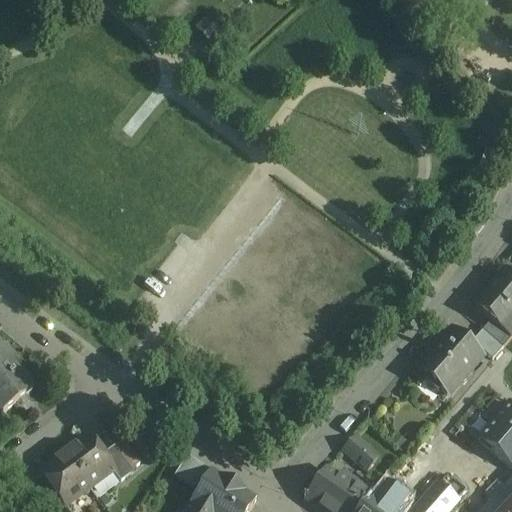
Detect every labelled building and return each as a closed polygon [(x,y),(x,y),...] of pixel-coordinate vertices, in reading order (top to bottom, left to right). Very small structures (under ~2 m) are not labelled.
[(444,0),(465,22),(489,0),(444,0)] [(506,275),(488,296),(487,295),(474,310),(491,324),(501,333),(502,332),(511,340),(511,339),(511,278),(506,273),(505,275),(506,275)] [(501,333),(491,324),(483,333),(502,350),(511,340),(502,332),(501,333)] [(502,350),(483,333),(472,345),(492,362),(502,350)] [(481,360),(452,335),(419,372),(448,398),(481,360)] [(0,414),(2,417),(32,396),(10,367),(13,364),(6,355),(0,354),(0,353),(0,414)] [(511,408),(509,406),(494,425),(511,440),(511,408)] [(511,440),(494,425),(478,443),(511,472),(511,440)] [(392,446),(377,433),(364,448),(354,440),(342,453),(367,474),(392,446)] [(102,458),(88,441),(64,459),(89,493),(113,475),(114,474),(102,458)] [(133,475),(114,449),(102,458),(114,474),(113,475),(120,485),(133,475)] [(89,493),(64,459),(40,477),(43,480),(58,501),(66,511),(89,493)] [(211,475),(187,459),(174,480),(198,495),(211,475)] [(372,497),(342,476),(338,480),(326,472),(305,503),(306,503),(318,511),(368,511),(373,507),(381,496),(376,493),(372,497)] [(249,511),(256,503),(211,475),(198,495),(190,508),(195,511),(249,511)] [(465,494),(447,479),(438,489),(456,505),(465,494)] [(43,480),(33,487),(49,508),(58,501),(43,480)] [(511,486),(509,484),(482,511),(506,511),(511,506),(511,486)] [(438,489),(417,511),(449,511),(456,505),(438,489)]
